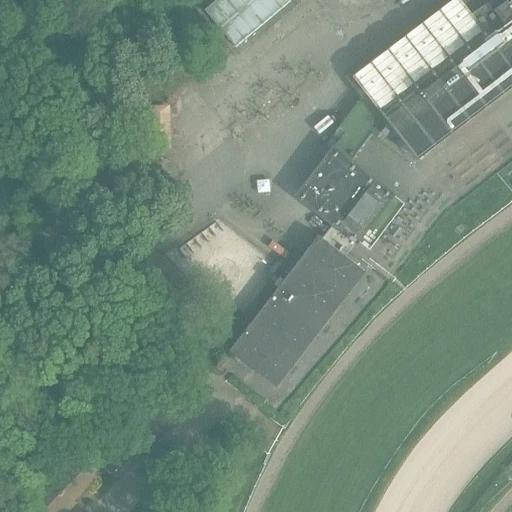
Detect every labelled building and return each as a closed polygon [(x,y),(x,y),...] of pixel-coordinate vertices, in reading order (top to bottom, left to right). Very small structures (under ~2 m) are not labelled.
[(236,48),(291,1),(290,0),(217,0),(205,11),(236,48)] [(511,0),(497,0),(473,18),(459,0),(458,0),(365,72),(362,67),(347,79),(362,100),(330,141),(352,162),(375,128),(391,123),(418,158),(511,85),(511,0)] [(148,148),(149,148),(164,148),(164,111),(147,111),(148,148)] [(334,150),(299,196),(310,205),(336,225),(358,242),(394,195),(346,159),(334,150)] [(364,271),(325,241),(321,238),(233,353),(275,386),(364,271)] [(162,306),(176,296),(156,269),(142,280),(162,306)] [(193,402),(173,382),(170,379),(149,399),(154,404),(149,409),(144,404),(118,430),(141,453),(193,402)] [(116,435),(93,458),(111,475),(122,464),(124,467),(129,461),(127,459),(134,453),(116,435)] [(73,502),(100,475),(78,453),(32,500),(43,511),(67,511),(75,504),(73,502)]
